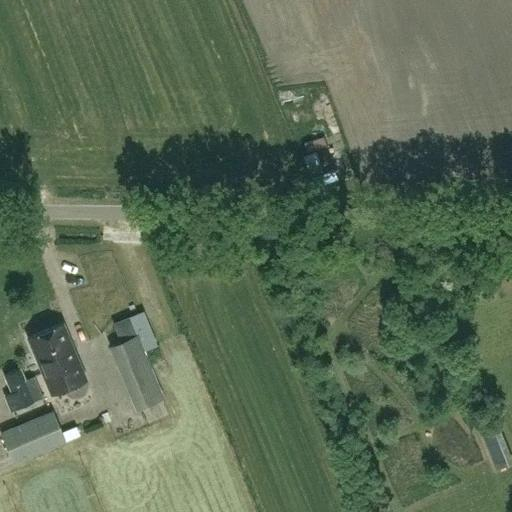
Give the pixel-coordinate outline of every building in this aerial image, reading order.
[(324,171),(317,151),(304,155),(311,176),(324,171)] [(145,345),(159,341),(149,305),(135,309),(145,345)] [(27,336),(49,392),(84,378),(61,322),(27,336)] [(137,333),(108,345),(135,409),(163,396),(137,333)] [(3,394),(9,410),(43,397),(34,375),(23,379),(19,367),(3,374),(10,391),(3,394)] [(17,461),(80,434),(77,425),(62,432),(53,410),(3,431),(0,432),(0,434),(13,463),(17,461)] [(496,468),(509,463),(494,428),(481,434),(496,468)]
